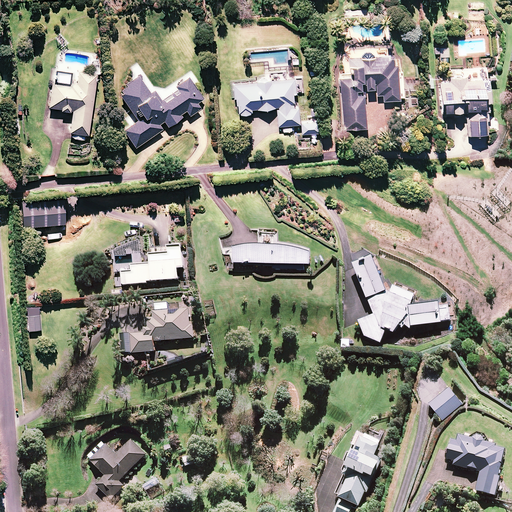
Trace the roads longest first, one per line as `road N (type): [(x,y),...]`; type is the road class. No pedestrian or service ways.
road 1 (residential): [(0,190),(361,155)]
road 2 (residential): [(0,348),(14,511)]
